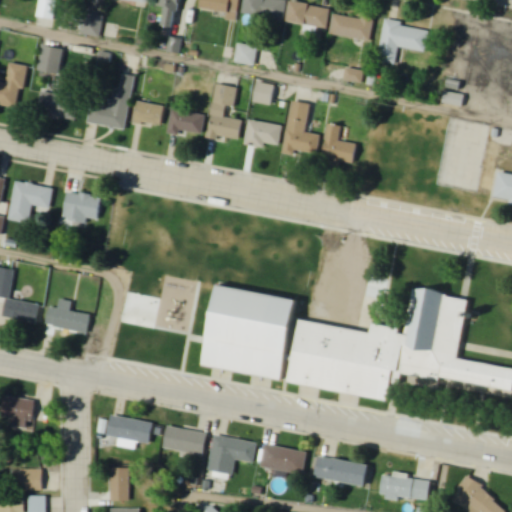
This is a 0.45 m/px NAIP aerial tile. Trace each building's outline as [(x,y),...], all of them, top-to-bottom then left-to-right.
[(46,0),(40,0),(38,17),(54,20),(58,2),(46,0)] [(181,0),(163,0),(160,27),(177,29),(181,0)] [(202,0),(201,8),(227,13),(226,18),(236,20),(239,0),(202,0)] [(287,1),(281,0),(247,0),(244,15),(283,22),(287,1)] [(289,23),(328,29),(331,10),(292,3),(289,23)] [(335,15),(331,34),(371,42),(376,18),(363,15),(362,21),(335,15)] [(426,54),(430,30),(385,23),(378,63),(397,66),(400,49),(426,54)] [(180,41),(171,39),(169,52),(178,53),(180,41)] [(239,44),(236,62),(255,66),(259,48),(239,44)] [(43,77),(63,76),(62,49),(41,50),(43,77)] [(28,67),(11,65),(8,85),(0,83),(0,106),(21,110),(28,67)] [(347,69),(345,79),(362,82),(364,72),(347,69)] [(368,75),(367,84),(374,85),(375,76),(368,75)] [(136,78),(123,76),(121,91),(113,90),(110,103),(93,101),(89,125),(127,131),(136,78)] [(259,84),(255,103),(271,106),(275,87),(259,84)] [(239,89),(218,86),(210,139),(242,144),(245,122),(227,119),(229,108),(236,109),(239,89)] [(77,122),(82,102),(41,92),(36,112),(77,122)] [(161,131),(167,109),(141,103),(135,124),(161,131)] [(286,155),(318,159),(321,137),(307,135),(311,105),(293,103),(286,155)] [(204,139),(207,116),(173,111),(170,134),(204,139)] [(281,151),(284,127),(250,123),(247,146),(281,151)] [(359,145),(346,143),(347,128),(329,126),(325,162),(356,166),(359,145)] [(511,175),(500,174),(495,201),(511,204),(511,175)] [(52,210),(55,189),(17,183),(11,222),(31,225),(34,207),(52,210)] [(89,220),(100,222),(104,200),(70,194),(66,223),(88,226),(89,220)] [(39,325),(42,306),(11,301),(16,271),(0,268),(0,298),(7,300),(4,320),(39,325)] [(207,371),(393,400),(396,375),(511,392),(511,369),(461,361),(470,300),(416,291),(410,332),(375,327),(374,334),(298,322),(301,301),(220,288),(207,371)] [(92,316),(72,313),(74,303),(61,301),(59,311),(50,309),(48,328),(90,335),(92,316)] [(16,419),(16,425),(36,425),(36,399),(6,399),(6,419),(16,419)] [(119,447),(138,449),(139,443),(151,445),(155,423),(113,416),(109,436),(120,438),(119,447)] [(169,427),(165,447),(204,455),(208,435),(169,427)] [(209,471),(235,475),(237,461),(255,465),(259,443),(215,436),(209,471)] [(262,468),(305,475),(309,453),(266,445),(262,468)] [(367,488),(372,467),(320,456),(315,478),(367,488)] [(131,469),(111,469),(111,502),(131,502),(131,469)] [(22,472),(22,491),(43,491),(43,471),(22,472)] [(430,503),(432,480),(385,475),(383,498),(430,503)] [(454,496),(469,511),(507,511),(473,477),(454,496)] [(31,497),(31,511),(47,511),(47,497),(31,497)]
